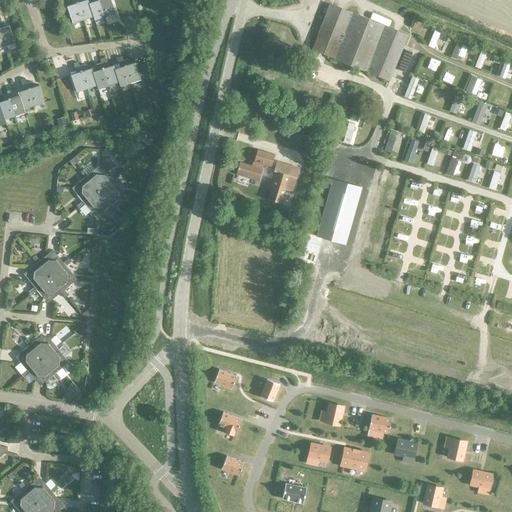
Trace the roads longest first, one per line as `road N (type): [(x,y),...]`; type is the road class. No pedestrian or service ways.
road 1 (tertiary): [(180,341),(188,251),(244,0)]
road 2 (tertiary): [(188,491),(180,341)]
road 3 (track): [(511,55),(414,13),(385,16)]
